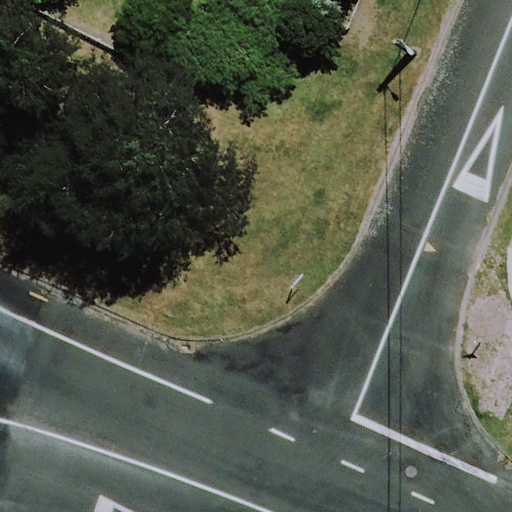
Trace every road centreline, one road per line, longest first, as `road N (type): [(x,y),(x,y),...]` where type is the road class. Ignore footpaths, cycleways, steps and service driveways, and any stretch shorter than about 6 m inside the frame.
road 1 (residential): [(511,22),(317,511)]
road 2 (residential): [(0,421),(265,511)]
